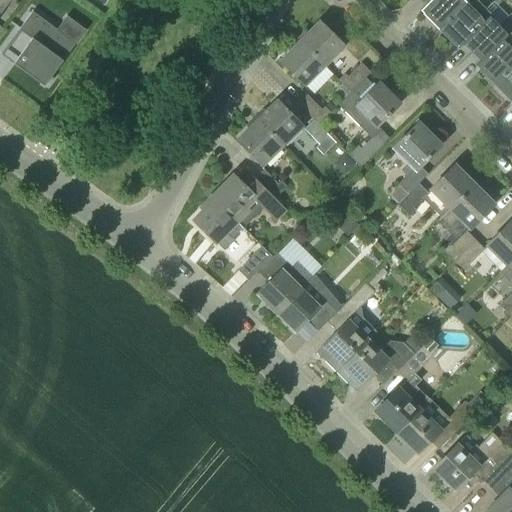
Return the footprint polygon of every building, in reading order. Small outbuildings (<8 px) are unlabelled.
[(0,0),(0,12),(8,0),(0,0)] [(438,30),(469,0),(426,0),(428,2),(420,11),(438,30)] [(492,15),(476,0),(469,0),(438,30),(458,49),(466,40),(475,49),(498,26),(489,18),(492,15)] [(51,77),(75,44),(32,12),(18,30),(31,39),(15,61),(13,64),(42,85),(44,87),(45,85),(46,83),(49,85),(53,79),(51,77)] [(296,39),(324,66),(343,47),(318,22),(307,33),(305,30),(296,39)] [(484,58),(475,67),(495,86),(511,68),(511,50),(502,41),(507,36),(498,26),(475,49),(484,58)] [(324,66),(296,39),(288,47),(291,50),(280,61),(305,86),(324,66)] [(370,73),(361,64),(347,78),(344,75),(338,81),(350,93),(365,78),(370,73)] [(511,68),(495,86),(511,103),(511,68)] [(338,106),(358,126),(366,118),(376,127),(399,104),(378,83),(374,87),(365,78),(350,93),(338,106)] [(318,126),(330,114),(324,108),(321,111),(306,96),(297,105),(318,126)] [(254,118),(281,146),(301,127),(290,115),(291,113),(286,108),(285,110),(276,102),(265,112),(263,110),(254,118)] [(262,165),(281,146),(254,118),(245,127),(248,129),(237,140),(262,165)] [(322,156),(334,144),(312,122),(304,130),(319,146),(316,150),(322,156)] [(398,185),(389,196),(397,204),(418,184),(427,174),(420,167),(430,156),(428,155),(439,144),(428,133),(427,135),(417,124),(392,148),(414,169),(398,185)] [(388,139),(379,130),(371,139),(360,150),(356,146),(347,155),(360,167),(388,139)] [(454,165),(428,191),(448,211),(477,182),(468,173),(465,176),(454,165)] [(274,199),(286,187),(281,182),(278,185),(263,170),(254,179),(274,199)] [(274,222),(284,211),(250,175),(241,184),(233,176),(212,197),(233,218),(236,222),(242,228),(261,209),(274,222)] [(468,230),(494,205),(483,194),(486,191),(477,182),(448,211),(441,219),(449,227),(456,219),(468,230)] [(427,193),(418,184),(397,204),(397,205),(410,217),(416,211),(413,208),(421,200),(427,194),(427,193)] [(224,251),(234,241),(225,232),(236,222),(233,218),(212,197),(211,197),(214,200),(193,221),(224,251)] [(358,225),(345,214),(335,225),(347,237),(358,225)] [(486,246),(506,266),(511,259),(511,222),(510,221),(486,246)] [(454,261),(474,240),(465,231),(450,246),(448,244),(442,249),(454,261)] [(484,249),(474,240),(454,261),(466,273),(472,267),(469,264),(484,249)] [(261,247),(244,263),(255,274),(257,272),(272,258),(261,247)] [(306,283),(313,275),(313,274),(310,277),(294,262),(289,267),(276,253),(272,258),(257,272),(267,282),(255,293),(275,313),(306,283)] [(445,290),(437,281),(429,289),(437,298),(445,290)] [(317,332),(336,312),(306,283),(275,313),(295,333),(307,321),(317,332)] [(359,308),(373,294),(363,284),(342,305),(343,305),(353,315),(359,308)] [(511,317),(511,315),(511,298),(507,305),(502,301),(499,305),(511,317)] [(342,366),(367,340),(347,321),(315,353),(335,372),(342,366)] [(413,333),(403,343),(388,341),(379,351),(367,340),(342,366),(335,372),(355,392),(372,375),(382,385),(396,371),(423,343),(413,333)] [(427,400),(414,386),(419,380),(413,374),(432,355),(434,357),(441,351),(428,338),(423,343),(396,371),(405,380),(374,411),(396,432),(419,409),(428,400),(428,399),(427,400)] [(463,401),(447,418),(445,420),(447,422),(455,430),(474,412),(463,401)] [(417,453),(440,430),(419,409),(396,432),(417,453)] [(454,490),(472,472),(482,481),(511,451),(499,439),(475,463),(456,445),(433,469),(454,490)] [(511,451),(482,481),(492,491),(507,476),(511,480),(511,451)] [(511,511),(511,492),(508,489),(484,511),(511,511)]
